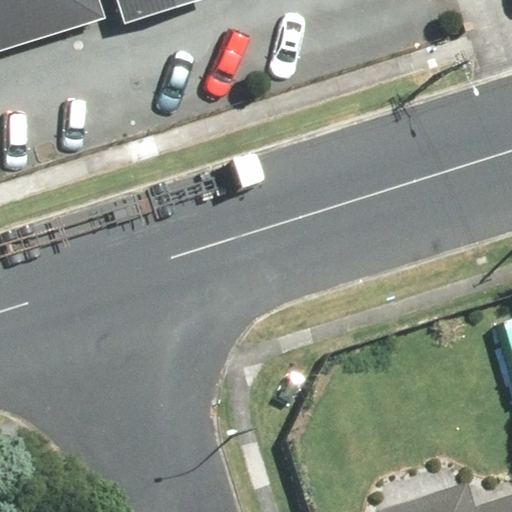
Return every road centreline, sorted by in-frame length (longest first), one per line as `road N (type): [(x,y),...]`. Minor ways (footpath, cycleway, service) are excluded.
road 1 (secondary): [(82,282),(511,148)]
road 2 (residential): [(82,282),(156,511)]
